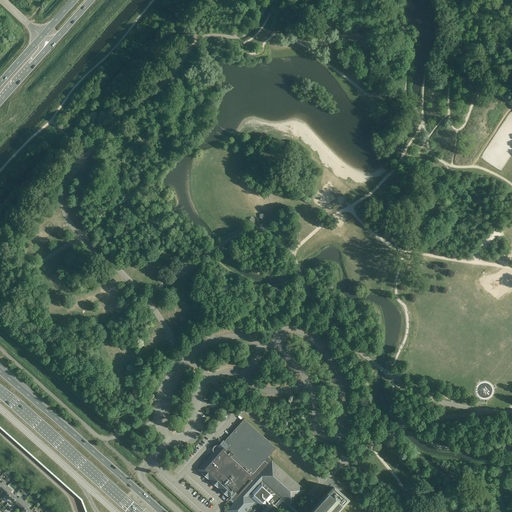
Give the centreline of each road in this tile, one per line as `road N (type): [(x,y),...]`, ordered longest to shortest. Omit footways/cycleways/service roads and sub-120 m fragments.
road 1 (unknown): [(373,363),(379,314),(344,300),(331,264),(283,284),(238,275),(188,235),(135,214),(96,147),(109,88),(147,43),(195,40),(185,19),(190,0)]
road 2 (trunk): [(161,511),(0,370)]
road 3 (trunk): [(0,390),(138,511)]
road 4 (primary): [(0,101),(91,0)]
